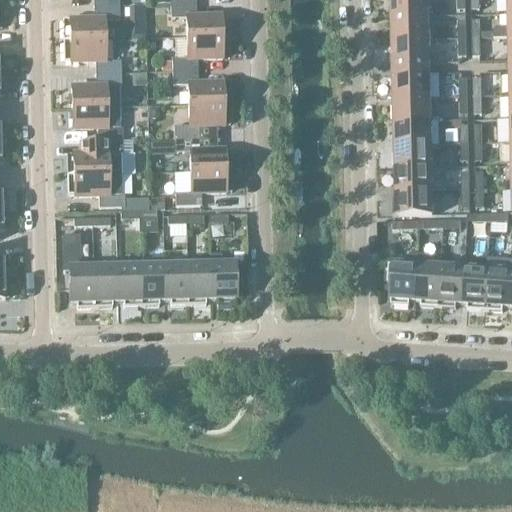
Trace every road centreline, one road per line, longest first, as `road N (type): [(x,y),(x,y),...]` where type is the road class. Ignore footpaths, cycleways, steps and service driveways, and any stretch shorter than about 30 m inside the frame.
road 1 (residential): [(43,355),(34,0)]
road 2 (residential): [(269,346),(258,0)]
road 3 (residential): [(363,342),(356,0)]
road 4 (unclassified): [(43,355),(269,346)]
road 5 (unclassified): [(511,360),(389,352),(363,342)]
